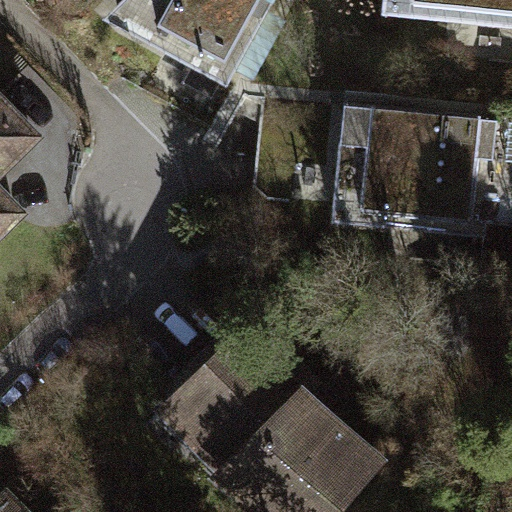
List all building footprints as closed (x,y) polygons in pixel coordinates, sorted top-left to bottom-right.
[(271,0),(152,0),(122,29),(225,85),(271,0)] [(511,0),(381,0),(380,11),(434,17),(435,4),(511,11),(511,0)] [(0,102),(0,224),(13,212),(0,198),(0,164),(31,134),(0,102)] [(496,118),(343,104),(332,219),(384,224),(385,211),(511,222),(511,106),(497,105),(496,118)] [(196,371),(163,406),(224,464),(217,472),(258,511),(332,511),(378,463),(320,409),(330,399),(247,321),(222,348),(215,341),(191,366),(196,371)] [(24,511),(2,491),(0,492),(0,511),(24,511)]
